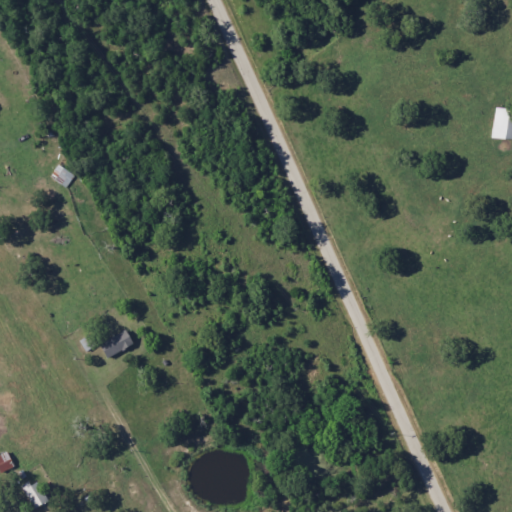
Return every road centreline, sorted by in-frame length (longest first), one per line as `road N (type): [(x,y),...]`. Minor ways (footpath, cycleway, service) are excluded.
road 1 (residential): [(447,511),(217,0)]
road 2 (residential): [(174,511),(107,393)]
